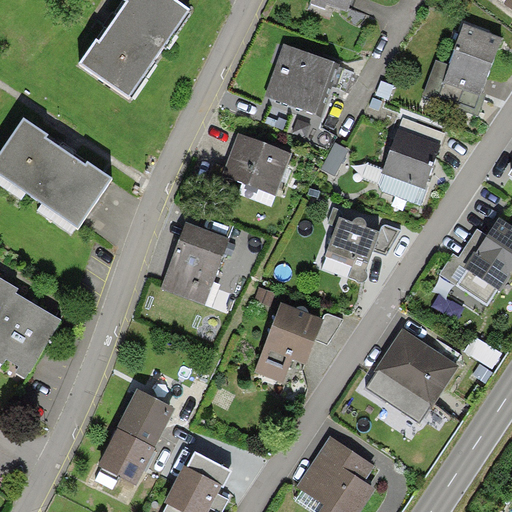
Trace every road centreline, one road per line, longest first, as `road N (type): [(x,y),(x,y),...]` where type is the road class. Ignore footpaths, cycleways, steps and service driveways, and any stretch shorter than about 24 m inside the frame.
road 1 (residential): [(253,0),(57,452)]
road 2 (residential): [(254,511),(511,112)]
road 3 (secondary): [(432,511),(511,391)]
